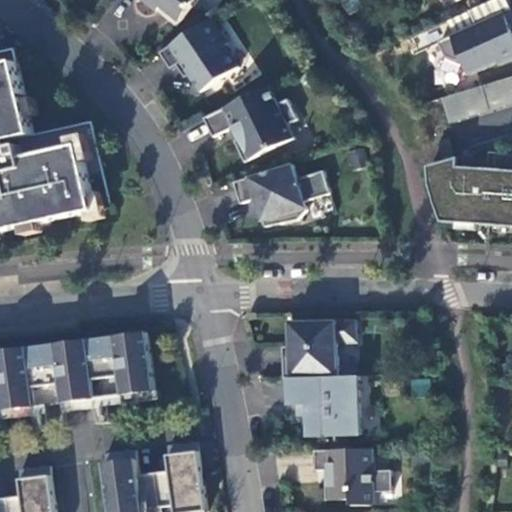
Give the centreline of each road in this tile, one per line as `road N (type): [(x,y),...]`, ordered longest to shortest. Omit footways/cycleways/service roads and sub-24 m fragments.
road 1 (residential): [(204,292),(178,196),(128,104),(5,0)]
road 2 (residential): [(204,292),(511,297)]
road 3 (residential): [(248,511),(204,292)]
road 4 (residential): [(204,292),(0,311)]
